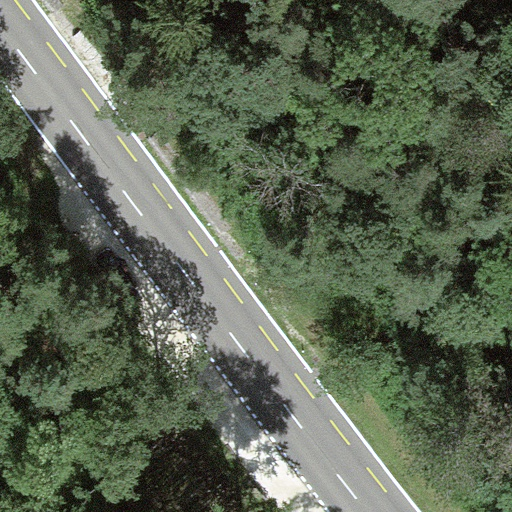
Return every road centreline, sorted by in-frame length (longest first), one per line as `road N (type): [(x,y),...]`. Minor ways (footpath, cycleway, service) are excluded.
road 1 (secondary): [(372,511),(0,24)]
road 2 (track): [(277,394),(392,329),(511,338)]
